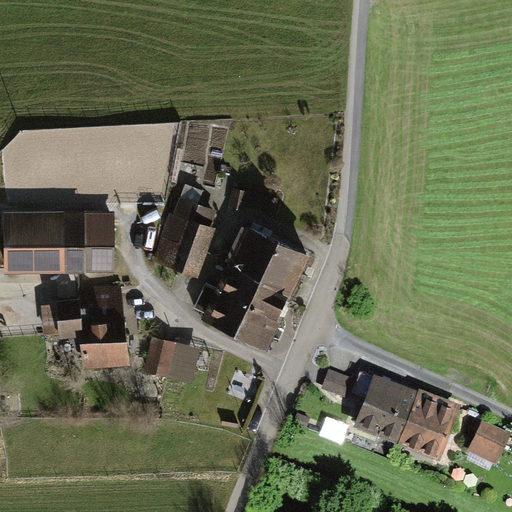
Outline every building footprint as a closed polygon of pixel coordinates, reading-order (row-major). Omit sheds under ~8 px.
[(270,194),(228,185),(224,205),(240,208),(241,202),(267,207),(270,194)] [(217,207),(181,194),(157,258),(198,273),(216,223),(212,221),(217,207)] [(111,210),(5,208),(4,271),(111,271),(111,210)] [(250,228),(234,264),(261,276),(289,289),(307,255),(250,228)] [(207,319),(235,332),(261,276),(234,264),(221,290),(206,283),(195,307),(210,314),(207,319)] [(289,289),(261,276),(235,332),(263,345),(289,289)] [(122,299),(60,304),(62,333),(83,331),(85,365),(127,362),(122,299)] [(195,346),(152,336),(144,370),(187,380),(195,346)] [(352,380),(330,371),(324,386),(346,395),(352,380)] [(416,393),(361,371),(353,392),(365,397),(356,420),(398,437),(416,393)] [(457,409),(416,393),(398,437),(439,453),(457,409)] [(322,435),(345,441),(349,423),(326,418),(322,435)] [(510,433),(482,418),(468,445),(496,460),(510,433)]
